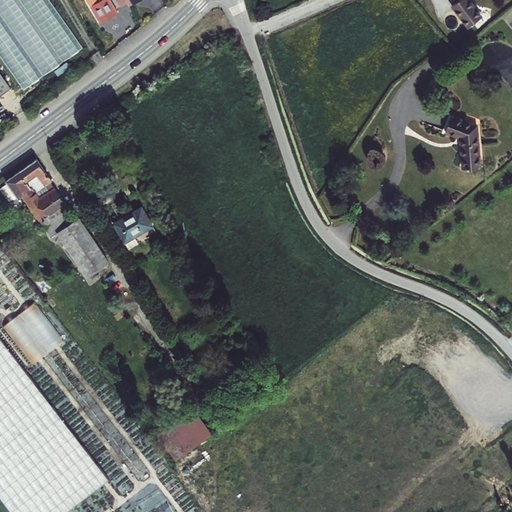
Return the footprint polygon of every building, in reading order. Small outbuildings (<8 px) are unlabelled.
[(49,0),(0,0),(0,54),(24,89),(83,47),(49,0)] [(118,12),(110,0),(90,0),(103,20),(118,12)] [(454,14),(468,37),(482,28),(468,5),(454,14)] [(0,95),(11,88),(0,71),(0,95)] [(465,120),(465,168),(480,168),(479,120),(465,120)] [(442,181),(459,177),(450,136),(422,130),(419,147),(435,150),(442,181)] [(42,196),(28,175),(0,193),(0,215),(11,209),(29,234),(30,233),(42,248),(45,246),(65,232),(46,202),(36,208),(28,214),(15,196),(20,193),(24,190),(31,200),(33,202),(42,196)] [(24,190),(20,193),(27,203),(31,200),(24,190)] [(46,202),(42,196),(33,202),(36,208),(46,202)] [(144,240),(134,223),(106,241),(117,258),(144,240)] [(76,292),(97,278),(67,231),(65,232),(45,246),(76,292)] [(31,363),(64,343),(38,301),(5,322),(31,363)] [(67,511),(110,479),(0,336),(0,494),(13,511),(67,511)] [(169,477),(202,451),(183,425),(148,451),(167,478),(169,477)] [(209,460),(202,451),(169,477),(176,486),(209,460)]
